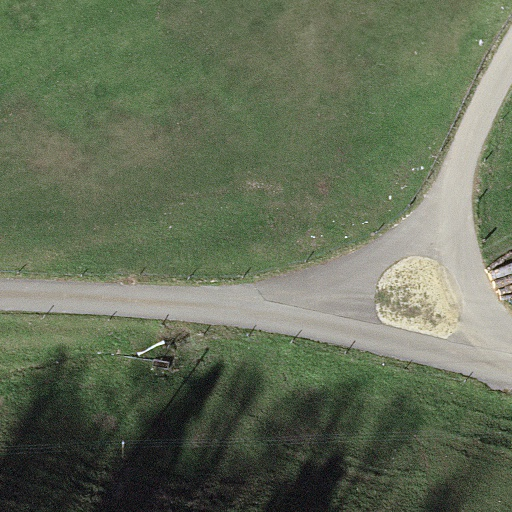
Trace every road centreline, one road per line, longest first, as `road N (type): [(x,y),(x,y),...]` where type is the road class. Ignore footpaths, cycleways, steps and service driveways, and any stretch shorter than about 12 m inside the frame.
road 1 (unclassified): [(511,372),(247,308),(0,301)]
road 2 (track): [(481,317),(449,224),(482,106),(511,56)]
road 3 (track): [(449,224),(247,308)]
